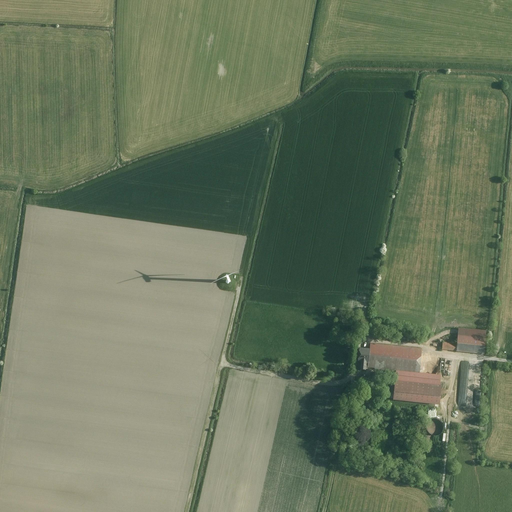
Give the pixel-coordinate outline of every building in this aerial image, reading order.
[(441,349),(455,350),(455,351),(481,354),(484,331),(457,328),(455,344),(442,343),(441,349)] [(420,376),(422,349),(369,344),(369,349),(356,348),(355,361),(356,361),(356,370),(362,371),(362,366),(368,366),(367,371),(420,376)] [(468,406),(470,365),(460,364),(458,406),(468,406)] [(440,406),(443,384),(397,379),(395,400),(440,406)] [(427,426),(427,428),(428,431),(430,433),(433,435),(435,435),(438,434),(441,433),(442,431),(443,428),(443,425),(442,423),(441,421),(438,419),(435,419),(433,419),(430,421),(428,423),(427,426)]
